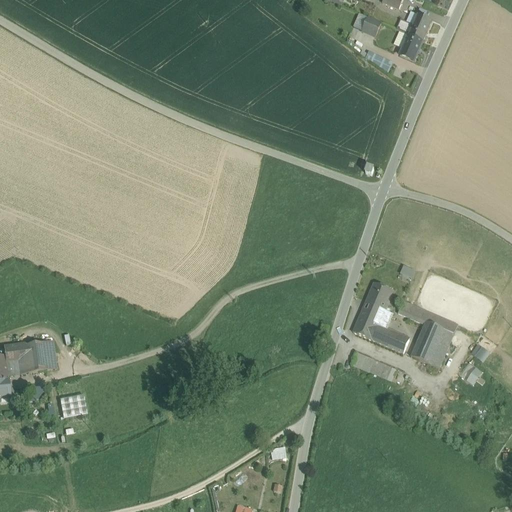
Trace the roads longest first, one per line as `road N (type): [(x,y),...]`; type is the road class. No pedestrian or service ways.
road 1 (unclassified): [(382,189),(216,131),(0,18)]
road 2 (tertiary): [(293,511),(306,426),(382,189)]
road 3 (tertiary): [(382,189),(463,0)]
road 4 (unclassified): [(511,237),(457,205),(382,189)]
road 5 (track): [(74,511),(47,380)]
